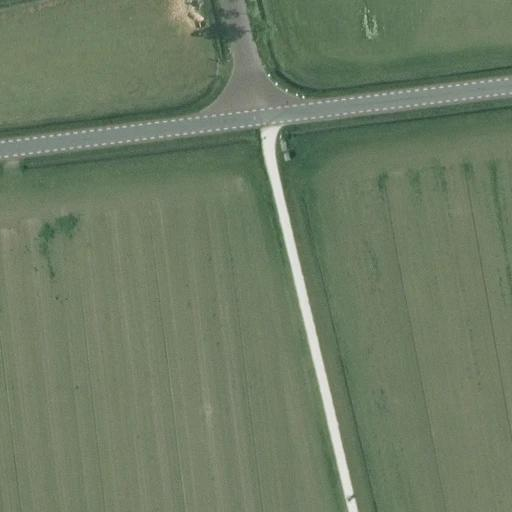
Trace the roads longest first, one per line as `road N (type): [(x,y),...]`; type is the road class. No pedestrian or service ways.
road 1 (tertiary): [(0,152),(261,120)]
road 2 (tertiary): [(261,120),(511,89)]
road 3 (unclassified): [(261,120),(233,0)]
